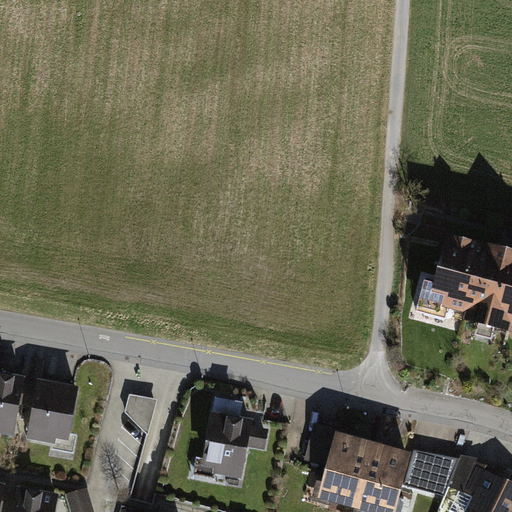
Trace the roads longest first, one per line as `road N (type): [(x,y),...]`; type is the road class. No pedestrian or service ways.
road 1 (residential): [(511,425),(0,321)]
road 2 (track): [(369,391),(403,0)]
